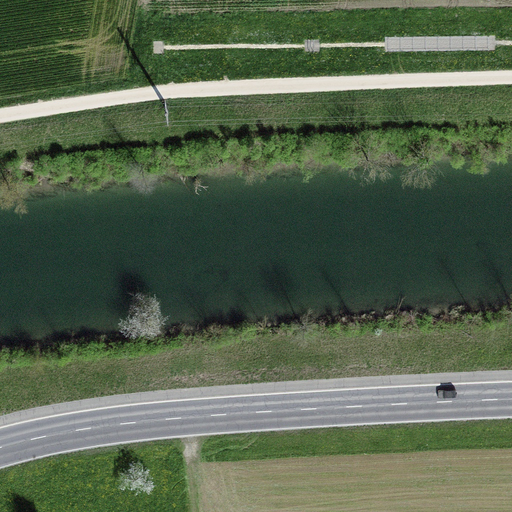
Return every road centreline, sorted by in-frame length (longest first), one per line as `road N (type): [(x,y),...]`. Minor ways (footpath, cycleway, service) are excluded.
road 1 (tertiary): [(511,400),(170,416),(0,446)]
road 2 (track): [(511,76),(164,91),(0,116)]
